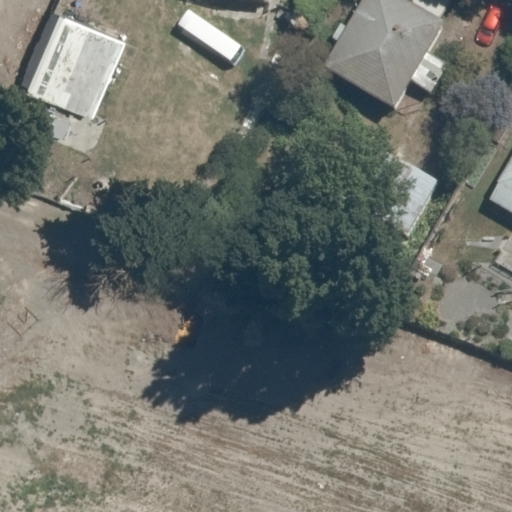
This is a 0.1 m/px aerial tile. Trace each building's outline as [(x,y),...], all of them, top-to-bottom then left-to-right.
[(196,0),(196,3),(283,9),(283,0),(196,0)] [(374,0),(369,10),(356,2),(335,38),(352,49),(334,79),(404,119),(420,90),(440,101),(457,70),(438,59),(455,28),(449,25),(462,0),(424,0),(418,11),(399,0),(374,0)] [(112,37),(44,11),(14,89),(82,115),(112,37)] [(445,186),(392,159),(363,217),(417,243),(445,186)] [(511,167),(492,205),(511,216),(511,167)]
